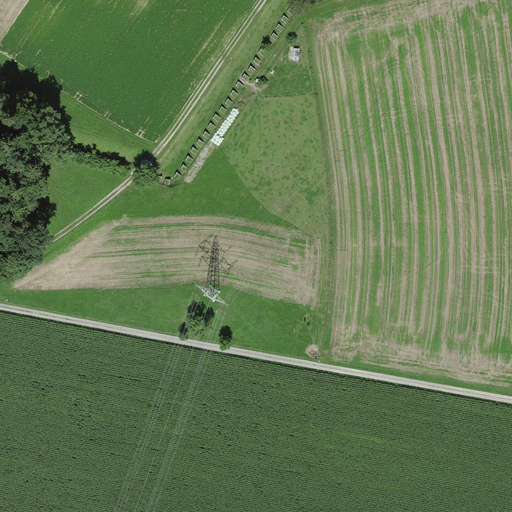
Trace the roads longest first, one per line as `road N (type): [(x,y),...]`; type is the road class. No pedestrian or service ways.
road 1 (track): [(0,307),(511,400)]
road 2 (track): [(0,271),(92,214),(137,172),(265,0)]
